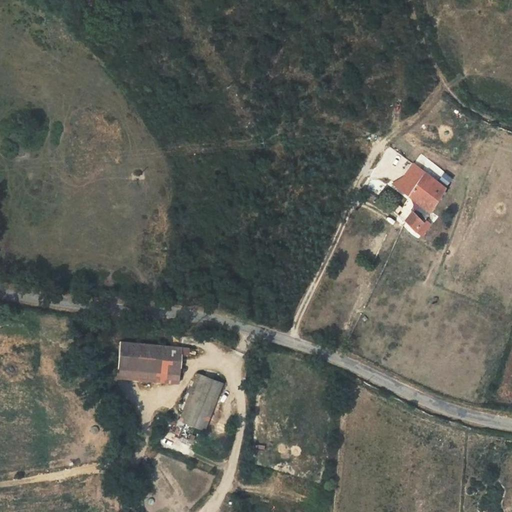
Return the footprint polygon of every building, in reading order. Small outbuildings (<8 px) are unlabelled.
[(414,164),(404,178),(393,184),(420,205),(415,211),(421,217),(419,219),(412,211),(404,221),(414,232),(416,230),(422,235),(430,225),(424,220),(430,212),(445,189),(425,173),(414,164)] [(436,218),(430,212),(424,220),(430,225),(436,218)] [(170,347),(119,342),(116,369),(180,375),(183,337),(171,336),(170,347)] [(198,374),(193,386),(217,395),(222,384),(198,374)] [(179,421),(203,430),(217,395),(193,386),(179,421)]
